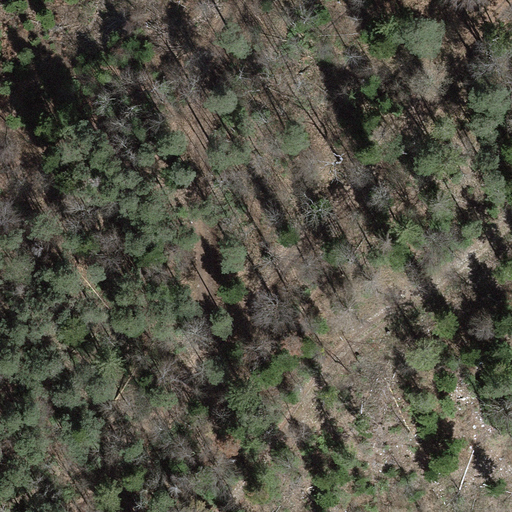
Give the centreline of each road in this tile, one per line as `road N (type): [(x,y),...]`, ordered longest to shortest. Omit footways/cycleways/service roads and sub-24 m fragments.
road 1 (track): [(511,2),(208,353),(88,511)]
road 2 (track): [(511,220),(330,365),(225,511)]
road 3 (track): [(240,0),(205,110),(195,184),(208,353)]
